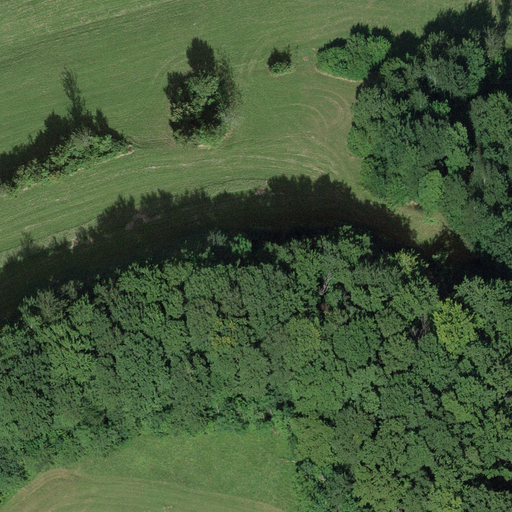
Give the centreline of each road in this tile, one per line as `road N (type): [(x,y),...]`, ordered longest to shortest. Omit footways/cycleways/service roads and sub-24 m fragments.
road 1 (track): [(511,398),(468,345),(411,306),(331,278),(259,272),(170,283),(69,306),(0,344)]
road 2 (track): [(468,345),(446,255),(424,219)]
